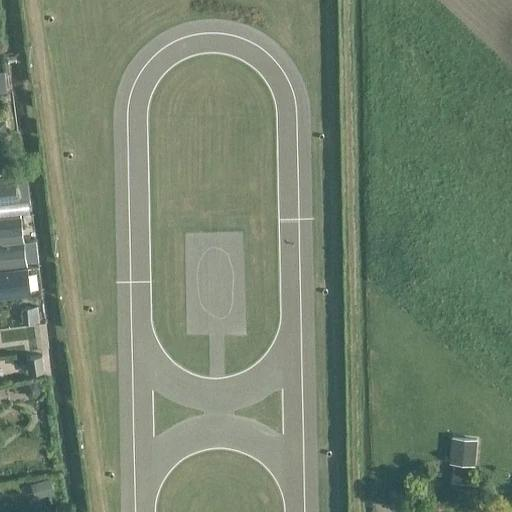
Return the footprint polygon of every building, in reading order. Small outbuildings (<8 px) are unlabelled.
[(0,202),(16,200),(13,173),(0,174),(0,202)] [(27,262),(23,239),(0,242),(0,265),(26,262),(27,262)] [(0,294),(30,291),(28,271),(0,274),(0,294)] [(475,480),(477,434),(452,433),(450,479),(475,480)] [(39,495),(53,490),(48,477),(35,481),(39,495)]
